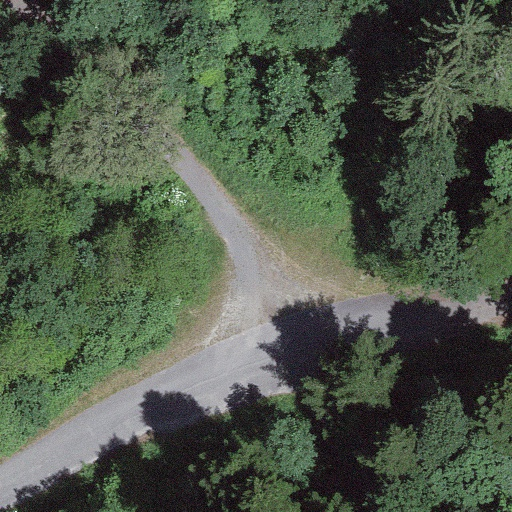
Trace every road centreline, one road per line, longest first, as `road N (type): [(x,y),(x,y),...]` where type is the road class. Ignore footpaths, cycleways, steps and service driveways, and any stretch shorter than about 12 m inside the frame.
road 1 (track): [(511,295),(193,392),(83,436),(0,487)]
road 2 (track): [(298,358),(231,219),(29,0)]
road 3 (track): [(284,511),(193,392)]
